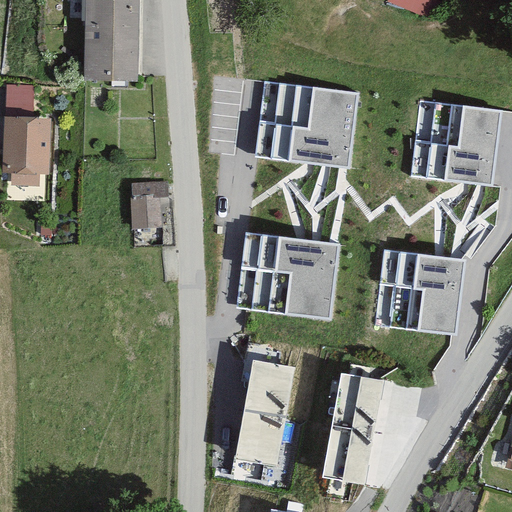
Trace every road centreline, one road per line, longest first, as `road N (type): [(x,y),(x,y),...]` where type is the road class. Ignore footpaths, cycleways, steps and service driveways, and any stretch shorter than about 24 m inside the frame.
road 1 (tertiary): [(172,0),(197,405),(194,511)]
road 2 (tertiary): [(511,314),(397,511)]
